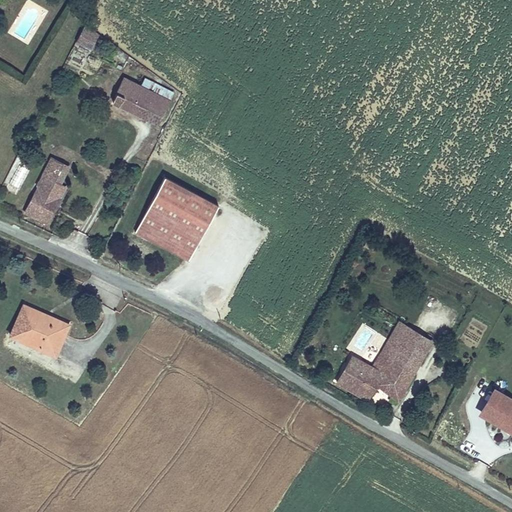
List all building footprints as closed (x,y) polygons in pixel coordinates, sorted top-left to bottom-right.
[(76,42),(92,50),(100,33),(84,26),(76,42)] [(141,116),(153,90),(141,84),(124,76),(112,102),(141,116)] [(145,76),(141,84),(153,90),(157,81),(145,76)] [(157,81),(153,90),(157,92),(171,99),(175,90),(157,81)] [(145,117),(157,92),(153,90),(141,116),(145,117)] [(171,99),(157,92),(145,117),(159,125),(171,99)] [(72,165),(51,155),(23,212),(48,224),(68,186),(63,183),(72,165)] [(167,174),(135,231),(143,235),(173,192),(208,225),(220,204),(167,174)] [(173,192),(143,235),(190,260),(208,225),(173,192)] [(71,323),(24,301),(8,334),(57,356),(71,323)] [(399,402),(417,370),(387,353),(399,333),(406,338),(413,327),(399,319),(373,365),(354,354),(336,382),(369,402),(377,387),(399,402)] [(399,333),(387,353),(417,370),(434,339),(413,327),(406,338),(399,333)] [(479,414),(491,421),(507,393),(495,387),(479,414)] [(511,396),(507,393),(491,421),(511,433),(511,396)]
